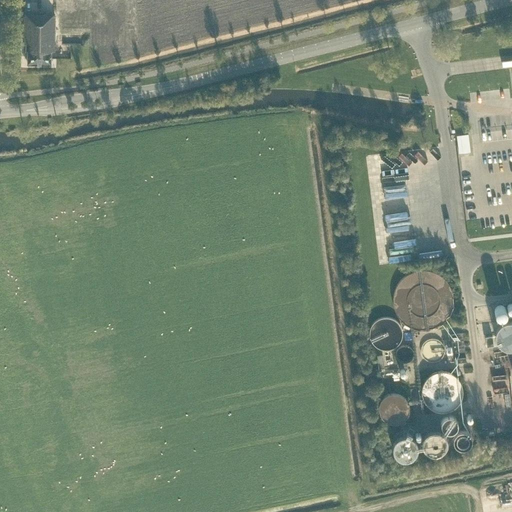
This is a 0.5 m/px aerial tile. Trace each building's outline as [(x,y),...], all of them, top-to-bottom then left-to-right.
[(24,15),(23,43),(24,43),(24,51),(27,51),(27,64),(50,64),(51,51),(54,51),(54,15),(30,15),(24,15)] [(459,150),(470,150),(470,132),(458,132),(459,150)] [(466,361),(462,332),(450,334),(454,362),(466,361)] [(485,336),(486,346),(493,346),(492,336),(485,336)] [(464,412),(458,412),(459,425),(466,424),(464,412)]
